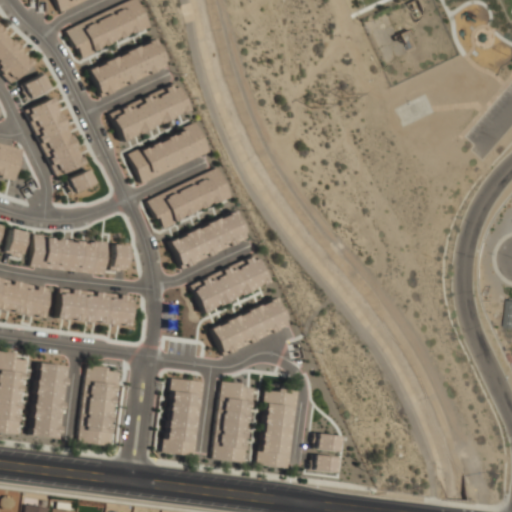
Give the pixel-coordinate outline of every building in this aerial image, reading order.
[(49,0),(54,11),(80,0),(49,0)] [(125,0),(61,26),(73,57),(146,28),(134,0),(125,0)] [(406,51),(414,46),(405,29),(396,33),(406,51)] [(0,77),(6,84),(29,63),(0,32),(0,77)] [(163,67),(151,39),(83,67),(95,95),(163,67)] [(18,85),(26,98),(45,88),(37,74),(18,85)] [(185,112),(173,83),(103,110),(115,140),(185,112)] [(50,177),(79,164),(50,97),(21,110),(50,177)] [(204,152),(192,123),(123,153),(135,182),(204,152)] [(0,176),(10,179),(17,148),(0,144),(0,176)] [(89,183),(83,169),(62,178),(68,192),(89,183)] [(143,197),(154,226),(226,198),(215,169),(143,197)] [(177,268),(244,239),(232,211),(165,240),(177,268)] [(0,251),(5,227),(21,231),(15,257),(6,255),(7,253),(0,251)] [(29,233),(25,265),(98,273),(102,241),(89,240),(88,241),(81,240),(81,242),(77,241),(77,240),(69,239),(69,241),(60,240),(60,238),(52,237),(52,239),(47,238),(48,237),(40,236),(40,234),(29,233)] [(108,243),(123,245),(121,269),(115,268),(114,270),(105,269),(108,243)] [(265,283),(253,255),(186,283),(198,311),(265,283)] [(0,309),(39,316),(44,287),(6,280),(6,278),(0,277),(0,309)] [(52,318),(125,324),(127,295),(113,294),(113,293),(89,291),(89,290),(55,288),(52,318)] [(218,354),(285,325),(274,298),(206,327),(218,354)] [(0,431),(13,433),(22,360),(7,358),(8,352),(0,350),(0,431)] [(27,435),(57,438),(64,365),(34,362),(27,435)] [(75,442),(105,445),(114,369),(84,366),(75,442)] [(191,455),(198,381),(167,378),(160,452),(191,455)] [(208,458),(239,462),(248,385),(219,382),(214,424),(212,424),(208,458)] [(293,391),(262,388),(254,464),(285,467),(293,391)] [(335,435),(313,433),(311,448),(334,451),(335,435)] [(308,469),(330,472),(332,457),(310,454),(308,469)]
